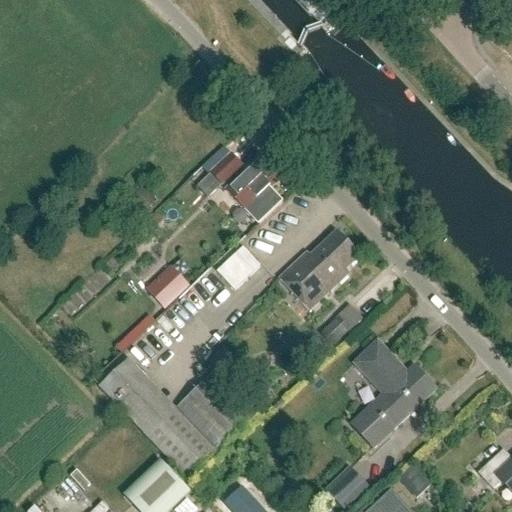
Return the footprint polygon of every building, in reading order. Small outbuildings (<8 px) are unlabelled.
[(222,187),(242,167),(231,156),(211,175),(222,187)] [(247,213),(249,210),(261,222),(259,224),(260,225),(283,202),(271,190),(283,178),(263,157),(227,192),(247,213)] [(211,175),(197,188),(209,200),(222,187),(211,175)] [(139,224),(160,205),(149,193),(128,213),(139,224)] [(360,258),(336,233),(311,258),(307,255),(280,280),(310,312),(349,275),(346,272),(360,258)] [(230,293),(256,266),(235,246),(209,273),(230,293)] [(165,311),(177,299),(160,280),(147,292),(165,311)] [(332,348),(350,331),(338,319),(320,336),(332,348)] [(408,375),(378,344),(355,365),(385,397),(352,427),(374,450),(437,391),(415,368),(408,375)] [(223,378),(239,363),(225,348),(209,363),(223,378)] [(309,374),(323,361),(313,351),(299,364),(309,374)] [(177,411),(129,361),(99,389),(188,483),(253,420),(257,417),(237,395),(216,373),(177,411)] [(511,463),(509,466),(499,456),(479,475),(495,491),(503,483),(511,492),(511,463)] [(123,497),(136,511),(171,511),(191,494),(161,462),(123,497)] [(345,511),(368,489),(350,470),(327,492),(345,511)] [(417,499),(429,488),(412,470),(400,481),(417,499)] [(263,511),(242,489),(225,506),(230,511),(263,511)] [(410,511),(392,492),(369,511),(410,511)] [(103,511),(105,511),(96,502),(85,511),(103,511)]
